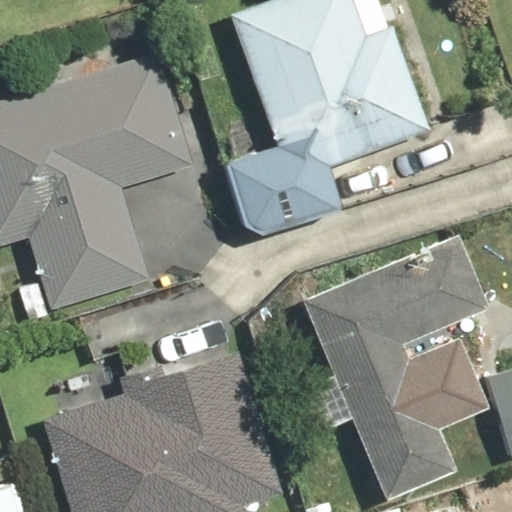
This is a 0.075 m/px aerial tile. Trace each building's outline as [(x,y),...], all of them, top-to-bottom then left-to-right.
[(350,0),(264,0),(224,14),(271,144),(219,163),(240,222),(259,232),(340,203),(326,164),(426,128),(389,25),(363,34),(350,0)] [(155,50),(0,97),(0,245),(24,238),(46,308),(145,277),(117,187),(190,164),(155,50)] [(297,297),(381,501),(453,472),(435,429),(489,407),(459,335),(406,357),(401,345),(488,309),(456,231),(297,297)] [(37,417),(65,511),(246,511),(245,506),(280,495),(237,351),(141,379),(139,371),(115,378),(119,393),(37,417)] [(511,364),(485,372),(507,456),(511,455),(511,364)] [(0,483),(0,511),(18,511),(9,481),(0,483)]
